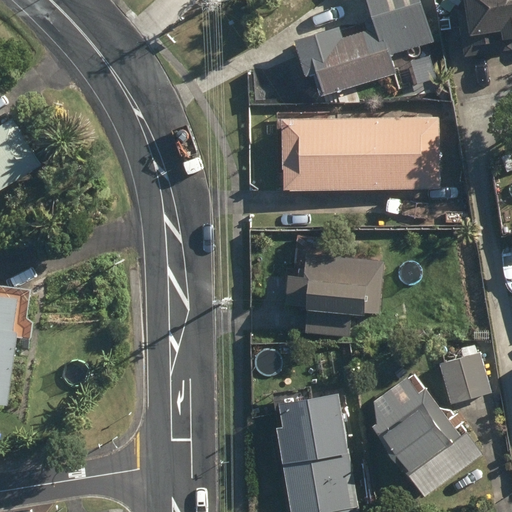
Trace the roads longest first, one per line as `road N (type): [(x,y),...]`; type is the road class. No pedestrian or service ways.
road 1 (unclassified): [(169,467),(174,216),(108,55)]
road 2 (residential): [(169,467),(0,492)]
